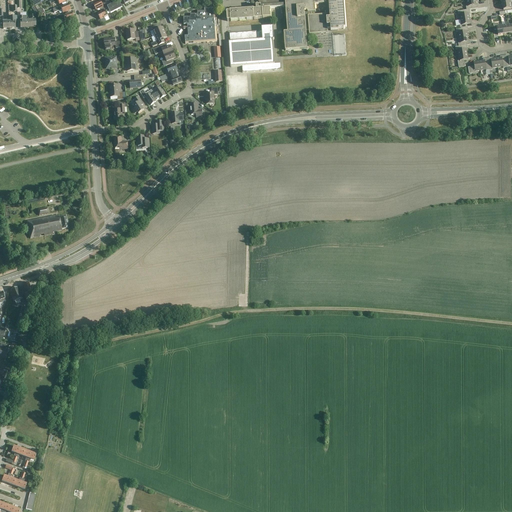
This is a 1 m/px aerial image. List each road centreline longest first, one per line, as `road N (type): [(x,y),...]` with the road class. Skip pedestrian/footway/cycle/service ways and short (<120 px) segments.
road 1 (track): [(511,323),(274,309),(68,351),(22,343)]
road 2 (residential): [(93,129),(131,127),(189,88),(162,6)]
road 3 (residential): [(2,427),(24,332),(46,281)]
road 4 (secondary): [(148,193),(209,143),(268,123)]
road 5 (secondary): [(394,108),(268,123)]
road 6 (secondary): [(268,123),(394,119)]
